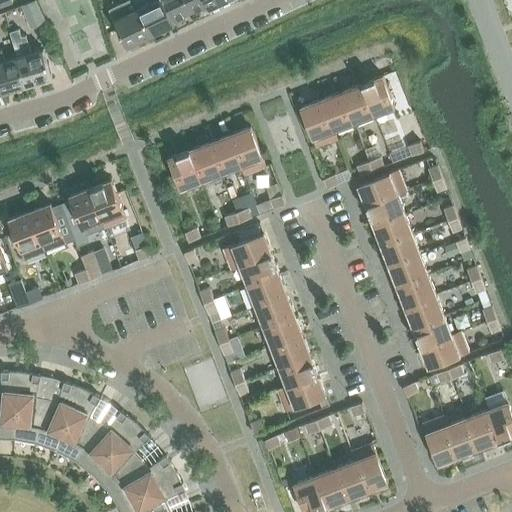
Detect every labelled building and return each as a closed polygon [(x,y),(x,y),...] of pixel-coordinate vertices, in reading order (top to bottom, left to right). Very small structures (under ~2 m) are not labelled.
[(35,0),(32,0),(22,5),(32,27),(45,21),(35,0)] [(159,0),(157,0),(137,10),(149,36),(171,25),(159,0)] [(159,0),(171,25),(179,21),(178,18),(189,13),(182,0),(159,0)] [(182,0),(189,13),(200,8),(202,11),(208,8),(204,0),(182,0)] [(204,0),(208,8),(216,4),(225,0),(204,0)] [(149,36),(137,10),(133,2),(110,13),(126,47),(149,36)] [(11,30),(19,56),(27,85),(52,78),(43,49),(31,52),(26,37),(24,37),(23,35),(21,36),(19,28),(11,30)] [(2,50),(0,51),(0,86),(1,89),(2,93),(27,85),(19,56),(5,60),(2,50)] [(383,75),(361,83),(373,114),(394,105),(383,75)] [(361,83),(342,90),(354,121),(373,114),(361,83)] [(342,90),(322,98),(334,129),(354,121),(342,90)] [(334,129),(322,98),(301,106),(316,146),(338,137),(334,129)] [(229,134),(241,165),(244,174),(266,165),(251,126),(229,134)] [(229,134),(210,141),(221,172),(241,165),(229,134)] [(408,145),(412,154),(424,150),(420,140),(408,145)] [(210,141),(190,149),(202,180),(221,172),(210,141)] [(202,180),(190,149),(169,157),(180,188),(202,180)] [(380,156),(369,160),(372,170),(384,165),(380,156)] [(372,170),(369,160),(357,165),(361,175),(372,170)] [(429,171),(433,181),(443,177),(439,167),(429,171)] [(367,205),(398,194),(407,190),(398,168),(358,184),(367,205)] [(335,174),(323,178),(327,188),(339,183),(335,174)] [(443,177),(433,181),(437,191),(446,187),(443,177)] [(89,188),(101,218),(104,226),(126,218),(111,179),(89,188)] [(81,226),(101,218),(89,188),(70,195),(81,226)] [(270,198),(274,208),(285,203),(282,193),(270,198)] [(367,205),(374,225),(405,213),(398,194),(367,205)] [(51,203),(30,211),(45,249),(66,241),(51,203)] [(443,208),(448,220),(457,216),(453,204),(443,208)] [(248,206),(236,211),(240,221),(252,216),(248,206)] [(45,249),(30,211),(9,219),(14,232),(18,241),(24,257),(45,249)] [(240,221),(236,211),(225,216),(228,225),(240,221)] [(374,225),(382,245),(413,233),(405,213),(374,225)] [(457,216),(448,220),(452,231),(462,228),(457,216)] [(185,231),(188,240),(200,236),(196,226),(185,231)] [(142,231),(130,236),(140,259),(151,255),(142,231)] [(14,232),(7,234),(11,244),(18,241),(14,232)] [(232,269),(241,265),(272,253),(263,232),(224,247),(232,269)] [(382,245),(390,265),(421,253),(413,233),(382,245)] [(465,236),(456,240),(456,241),(460,251),(470,248),(465,236)] [(456,241),(445,245),(449,256),(460,251),(456,241)] [(184,251),(189,262),(198,259),(194,247),(184,251)] [(81,255),(86,268),(90,278),(102,274),(93,250),(81,255)] [(241,265),(249,284),(279,273),(272,253),(241,265)] [(390,265),(398,285),(428,273),(421,253),(390,265)] [(467,268),(471,280),(481,276),(476,265),(467,268)] [(90,278),(86,268),(75,272),(79,283),(90,278)] [(249,284),(256,305),(287,293),(279,273),(249,284)] [(398,285),(405,305),(436,294),(428,273),(398,285)] [(481,276),(471,280),(476,292),(485,288),(481,276)] [(30,301),(26,291),(21,278),(9,283),(18,306),(30,301)] [(199,290),(204,302),(213,298),(209,286),(199,290)] [(38,287),(26,291),(30,301),(42,297),(38,287)] [(256,305),(264,325),(295,313),(287,293),(256,305)] [(405,305),(413,325),(444,314),(436,294),(405,305)] [(213,298),(204,302),(208,313),(218,310),(213,298)] [(482,309),(487,320),(496,317),(492,305),(482,309)] [(264,325),(272,345),(303,333),(295,313),(264,325)] [(413,325),(420,345),(451,333),(444,314),(413,325)] [(496,317),(487,320),(491,332),(501,328),(496,317)] [(215,330),(219,342),(229,338),(224,327),(215,330)] [(451,333),(420,345),(429,366),(468,351),(460,330),(451,333)] [(272,345),(280,365),(310,353),(303,333),(272,345)] [(229,338),(219,342),(224,354),(233,350),(229,338)] [(500,348),(488,352),(492,362),(504,357),(500,348)] [(280,365),(287,385),(318,373),(310,353),(280,365)] [(460,363),(448,368),(452,377),(464,373),(460,363)] [(230,371),(235,383),(245,379),(240,367),(230,371)] [(452,377),(448,368),(436,372),(440,382),(452,377)] [(0,436),(14,437),(21,370),(10,370),(1,370),(1,378),(1,391),(0,391),(0,436)] [(14,437),(35,441),(47,397),(36,395),(39,382),(41,374),(33,372),(21,370),(14,437)] [(318,373),(287,385),(278,388),(287,410),(319,397),(326,394),(318,373)] [(245,379),(235,383),(239,394),(249,391),(245,379)] [(35,441),(56,448),(83,387),(72,383),(72,382),(64,380),(62,388),(57,401),(47,397),(35,441)] [(403,385),(406,395),(418,390),(414,381),(403,385)] [(56,448),(75,458),(99,420),(90,415),(96,403),(97,403),(101,396),(93,392),(83,387),(56,448)] [(326,394),(319,397),(323,407),(330,404),(326,394)] [(511,410),(508,400),(487,409),(498,440),(511,434),(511,410)] [(362,401),(350,405),(354,415),(365,410),(362,401)] [(75,458),(92,472),(137,422),(127,415),(128,414),(121,409),(116,416),(108,427),(99,420),(75,458)] [(487,409),(467,416),(479,447),(498,440),(487,409)] [(328,414),(316,418),(320,428),(332,424),(328,414)] [(460,455),(448,424),(444,415),(423,423),(438,463),(460,455)] [(467,416),(448,424),(460,455),(479,447),(467,416)] [(260,418),(250,422),(255,434),(264,430),(260,418)] [(320,428),(316,418),(305,423),(308,433),(320,428)] [(92,472),(107,487),(141,458),(134,451),(144,441),(144,442),(151,436),(145,430),(137,422),(92,472)] [(295,426),(283,431),(286,441),(299,436),(295,426)] [(264,438),(268,447),(280,442),(277,433),(264,438)] [(351,451),(354,460),(366,490),(388,482),(373,442),(351,451)] [(107,487),(119,505),(177,471),(170,462),(166,455),(159,459),(159,460),(148,467),(141,458),(107,487)] [(354,460),(335,467),(347,498),(366,490),(354,460)] [(335,467),(316,475),(327,505),(347,498),(335,467)] [(119,505),(122,511),(160,511),(170,508),(166,498),(178,493),(186,489),(182,482),(177,471),(119,505)] [(309,511),(327,505),(316,475),(294,483),(305,511),(309,511)]
